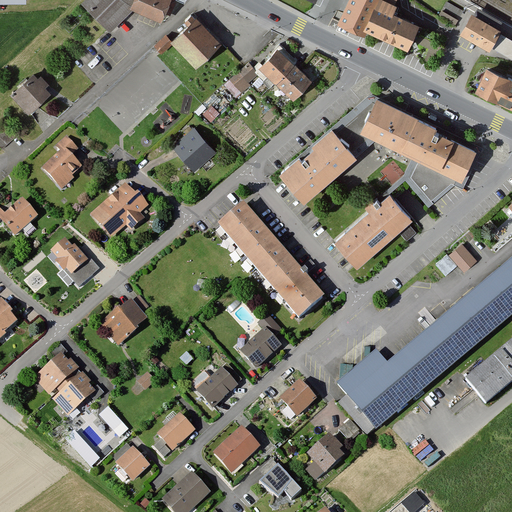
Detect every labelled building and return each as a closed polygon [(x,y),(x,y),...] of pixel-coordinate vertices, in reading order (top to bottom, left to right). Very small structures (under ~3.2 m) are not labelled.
[(81,0),(78,3),(107,32),(130,10),(123,7),(126,0),(81,0)] [(126,0),(123,7),(130,10),(140,15),(157,22),(162,11),(168,14),(174,1),(172,0),(126,0)] [(379,0),(350,0),(340,23),(364,34),(367,28),(407,47),(417,26),(377,7),(379,0)] [(191,17),(167,40),(171,44),(191,66),(216,43),(191,17)] [(498,31),(473,17),(464,32),(490,46),(498,31)] [(511,38),(501,33),(493,48),(511,58),(511,38)] [(309,80),(274,47),(256,66),(290,99),(309,80)] [(239,93),(257,75),(246,64),(244,66),(228,82),(239,93)] [(511,110),(511,81),(486,69),(475,94),(511,110)] [(48,91),(31,72),(7,93),(24,113),(48,91)] [(355,127),(372,92),(333,125),(277,173),(302,205),(360,156),(381,139),(355,127)] [(468,182),(485,147),(429,120),(372,92),(355,127),(381,139),(413,155),(421,159),(468,182)] [(202,112),(210,120),(220,110),(211,102),(202,112)] [(17,135),(7,125),(0,131),(0,147),(1,149),(17,135)] [(193,128),(171,147),(192,172),(215,153),(193,128)] [(58,152),(39,168),(60,191),(81,172),(69,158),(77,151),(65,137),(54,147),(58,152)] [(421,159),(412,177),(436,206),(459,186),(464,190),(468,182),(421,159)] [(146,209),(125,185),(89,216),(110,240),(121,230),(126,236),(142,221),(138,216),(146,209)] [(407,220),(384,193),(378,197),(332,236),(328,240),(351,267),(407,220)] [(36,217),(20,199),(0,215),(0,226),(11,239),(36,217)] [(319,298),(238,205),(213,227),(294,320),(319,298)] [(400,230),(407,237),(414,229),(407,223),(400,230)] [(64,238),(47,254),(67,277),(85,260),(64,238)] [(464,269),(478,257),(462,240),(449,252),(464,269)] [(445,273),(457,264),(448,251),(436,260),(445,273)] [(343,405),(369,436),(511,316),(511,261),(384,369),(374,356),(337,387),(348,400),(343,405)] [(147,321),(128,299),(100,325),(119,346),(147,321)] [(0,337),(16,323),(0,305),(0,337)] [(278,344),(261,327),(235,353),(252,370),(278,344)] [(511,343),(466,382),(488,408),(511,387),(511,343)] [(96,389),(60,352),(31,379),(67,416),(96,389)] [(236,385),(219,368),(193,394),(210,411),(236,385)] [(155,382),(147,374),(137,384),(145,392),(155,382)] [(316,397),(299,379),(280,396),(297,415),(316,397)] [(119,436),(129,427),(108,405),(99,413),(119,436)] [(192,431),(176,414),(153,435),(170,452),(192,431)] [(350,417),(339,427),(350,439),(361,429),(350,417)] [(260,444),(242,425),(213,452),(231,471),(260,444)] [(326,435),(303,456),(321,475),(344,454),(326,435)] [(89,465),(99,459),(92,447),(82,453),(89,465)] [(146,467),(130,448),(112,464),(128,483),(146,467)] [(301,491),(277,466),(262,481),(278,497),(283,492),(291,500),(301,491)] [(188,511),(209,493),(190,473),(159,502),(168,511),(188,511)] [(401,502),(410,511),(413,511),(425,501),(415,490),(401,502)]
